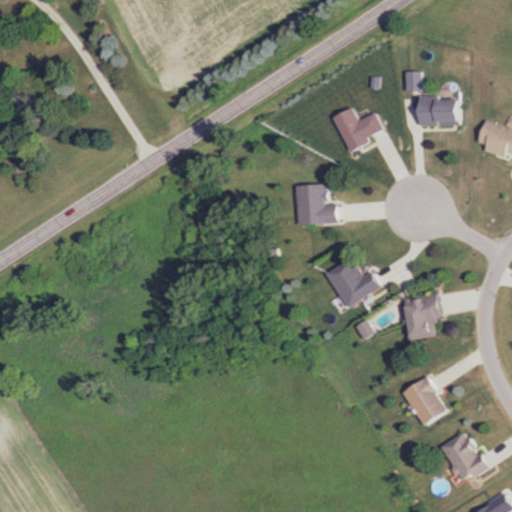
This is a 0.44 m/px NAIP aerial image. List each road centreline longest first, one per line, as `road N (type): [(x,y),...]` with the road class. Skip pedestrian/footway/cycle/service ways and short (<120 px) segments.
road 1 (tertiary): [(0,257),(392,0)]
road 2 (residential): [(511,405),(486,346),(487,285),(500,254)]
